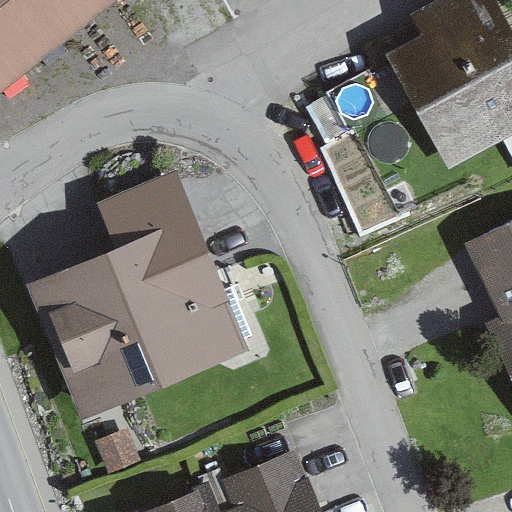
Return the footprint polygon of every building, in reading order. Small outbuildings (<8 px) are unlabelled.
[(0,0),(0,93),(123,0),(0,0)] [(511,138),(511,26),(498,0),(445,0),(412,18),(425,43),(398,57),(457,167),(511,138)] [(385,58),(318,84),(334,123),(400,97),(385,58)] [(111,252),(35,282),(90,419),(250,354),(198,225),(180,181),(96,215),(111,252)] [(511,225),(470,243),(489,285),(508,329),(497,334),(511,369),(511,225)] [(139,462),(127,433),(95,446),(107,475),(139,462)] [(325,511),(302,453),(148,511),(325,511)]
